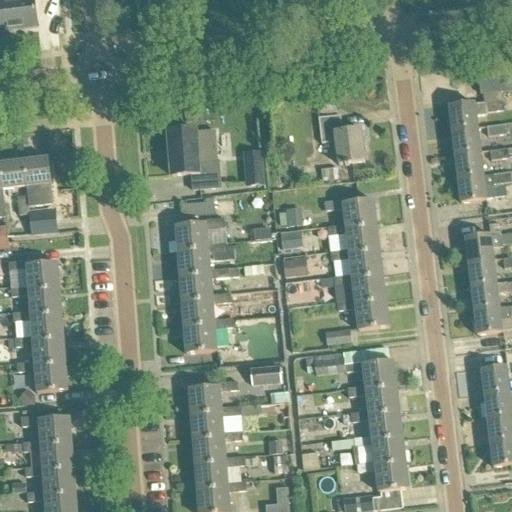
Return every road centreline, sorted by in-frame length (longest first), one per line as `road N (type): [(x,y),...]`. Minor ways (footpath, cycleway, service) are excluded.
road 1 (residential): [(454,511),(396,40)]
road 2 (residential): [(138,511),(120,242),(108,201),(103,119)]
road 3 (tertiary): [(102,76),(396,40)]
